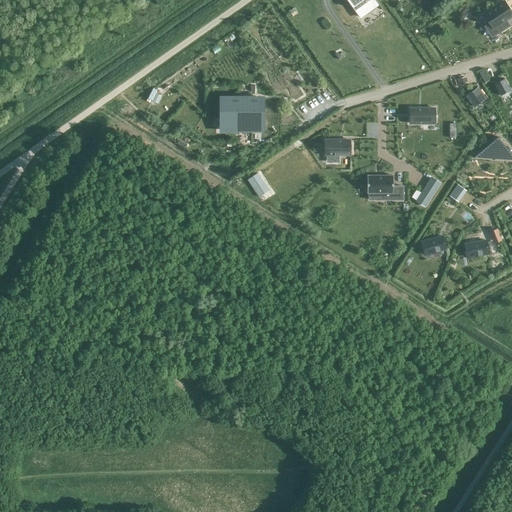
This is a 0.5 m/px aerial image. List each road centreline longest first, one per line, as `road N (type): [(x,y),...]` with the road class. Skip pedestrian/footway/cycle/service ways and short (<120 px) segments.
road 1 (unclassified): [(25,157),(247,0)]
road 2 (residential): [(511,54),(380,93)]
